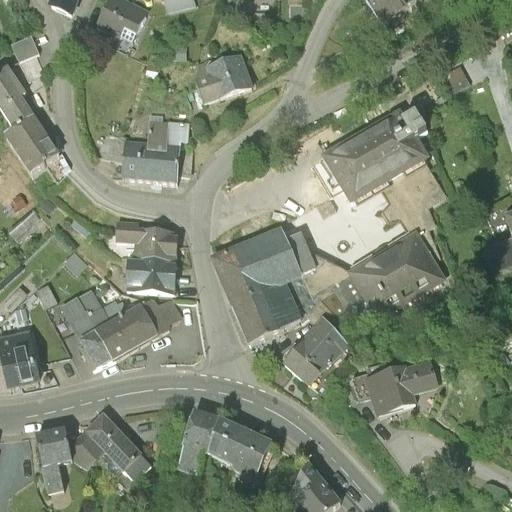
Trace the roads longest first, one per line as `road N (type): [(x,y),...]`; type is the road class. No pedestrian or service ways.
road 1 (residential): [(32,0),(59,52),(64,142),(90,192),(120,209),(198,217)]
road 2 (residential): [(296,117),(511,17)]
road 3 (secondary): [(221,389),(164,389),(0,416)]
road 4 (secondary): [(380,511),(316,442),(271,408),(221,389)]
road 5 (residential): [(221,389),(198,217)]
road 6 (residential): [(430,511),(410,471),(415,454),(444,457),(511,490)]
road 7 (residential): [(198,217),(222,173),(296,117)]
road 8 (residential): [(296,117),(300,82),(341,0)]
